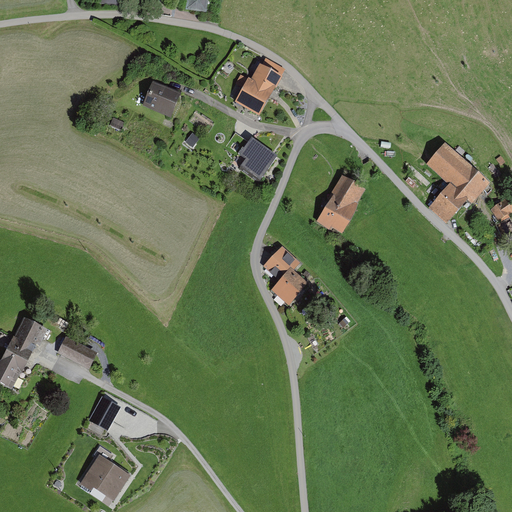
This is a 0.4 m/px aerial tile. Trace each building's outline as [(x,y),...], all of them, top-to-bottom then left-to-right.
[(185,0),(184,12),(213,16),(215,0),(185,0)] [(288,79),(264,63),(240,98),(264,115),(276,96),(288,79)] [(183,97),(156,84),(146,105),(173,118),(183,97)] [(129,122),(116,116),(112,124),(124,131),(129,122)] [(280,159),(256,140),(238,163),(262,181),(280,159)] [(493,187),(474,168),(432,208),(451,228),(493,187)] [(372,195),(346,179),(321,219),(347,235),(372,195)] [(511,215),(511,199),(495,211),(502,222),(511,215)] [(301,265),(285,249),(266,268),(281,284),(301,265)] [(311,286),(296,271),(274,293),(289,308),(311,286)] [(6,351),(0,360),(0,388),(13,396),(47,337),(35,331),(19,358),(6,351)] [(67,340),(60,356),(92,371),(100,356),(67,340)] [(120,412),(100,400),(86,425),(105,437),(120,412)] [(128,478),(97,459),(81,485),(112,504),(128,478)]
